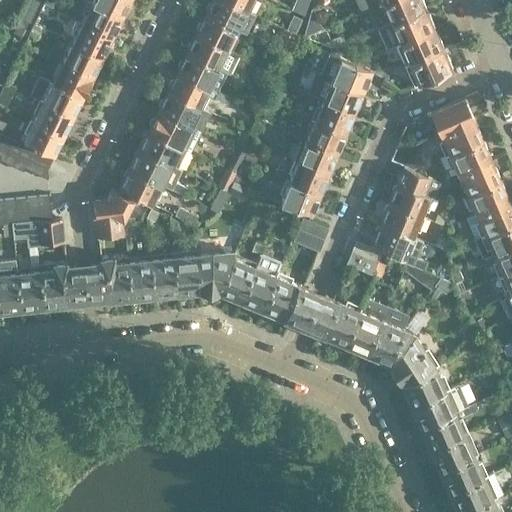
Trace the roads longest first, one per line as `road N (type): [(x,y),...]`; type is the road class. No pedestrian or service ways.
road 1 (residential): [(500,63),(392,109),(284,362)]
road 2 (residential): [(176,0),(77,194),(92,348)]
road 3 (residential): [(405,511),(355,393),(284,362)]
road 4 (residential): [(284,362),(203,334),(92,348)]
